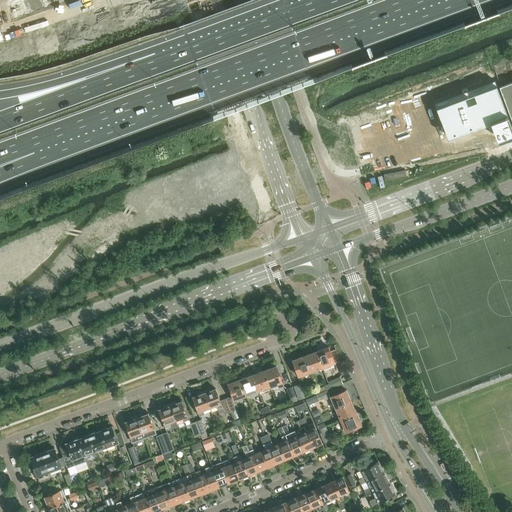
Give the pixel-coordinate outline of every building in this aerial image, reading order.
[(511,124),(496,80),(435,103),(447,136),(489,120),(495,137),(511,130),(511,124)] [(511,82),(500,87),(511,119),(511,82)] [(328,347),(316,352),(322,368),(334,363),(328,347)] [(316,352),(304,356),(310,372),(322,368),(316,352)] [(298,377),(310,372),(304,356),(292,360),(298,377)] [(276,366),(264,371),(270,387),(277,384),(279,388),(284,386),(276,366)] [(264,371),(252,376),(258,392),(270,387),(264,371)] [(252,376),(240,380),(246,396),(258,392),(252,376)] [(330,389),(342,384),(339,377),(332,381),(332,382),(328,384),(330,389)] [(234,401),(246,396),(240,380),(228,384),(234,401)] [(330,389),(328,384),(324,386),(318,390),(320,394),(330,389)] [(300,385),(294,387),(299,400),(305,398),(300,385)] [(292,403),(297,401),(292,387),(287,390),(292,403)] [(216,389),(204,393),(210,409),(217,406),(219,413),(224,412),(225,414),(231,412),(226,399),(221,401),(216,389)] [(335,409),(351,402),(346,391),(330,397),(335,409)] [(203,411),(210,409),(204,393),(192,398),(199,417),(204,415),(203,411)] [(306,400),(308,406),(319,401),(316,396),(306,400)] [(231,398),(226,399),(231,412),(236,410),(231,398)] [(182,401),(170,406),(176,421),(183,418),(184,422),(189,420),(182,401)] [(340,421),(356,414),(351,402),(335,409),(340,421)] [(169,424),(176,421),(170,406),(158,410),(166,429),(170,427),(169,424)] [(262,414),(270,411),(268,406),(260,409),(262,414)] [(148,414),(136,418),(142,434),(144,438),(151,436),(150,435),(155,433),(148,414)] [(356,414),(340,421),(346,433),(361,426),(356,414)] [(144,438),(142,434),(136,418),(124,423),(132,443),(144,438)] [(301,420),(304,427),(313,447),(316,446),(317,447),(320,445),(321,444),(322,443),(313,423),(308,425),(305,418),(301,420)] [(202,439),(207,437),(201,420),(196,422),(202,439)] [(313,447),(304,427),(301,420),(297,422),(300,429),(295,431),(304,452),(309,450),(310,449),(313,447)] [(202,439),(196,422),(190,424),(197,441),(202,439)] [(299,455),(304,452),(295,431),(290,433),(286,425),(283,427),(295,455),(297,454),(299,455)] [(101,431),(101,432),(107,448),(118,444),(112,427),(107,429),(106,428),(101,430),(101,431)] [(292,457),(295,455),(283,427),(278,429),(284,441),(279,443),(286,460),(292,458),(292,457)] [(331,439),(326,427),(321,430),(322,433),(320,434),(324,442),(331,439)] [(95,432),(89,435),(96,453),(107,448),(101,432),(95,433),(95,432)] [(167,433),(162,435),(168,452),(172,451),(174,450),(167,433)] [(229,440),(226,433),(217,436),(220,444),(229,440)] [(265,435),(268,443),(277,463),(279,462),(281,463),(286,460),(279,443),(273,446),(268,434),(265,435)] [(83,438),(78,440),(85,457),(96,453),(89,435),(83,437),(83,438)] [(163,454),(168,452),(162,435),(156,437),(163,454)] [(265,449),(261,451),(268,468),(273,466),(274,464),(277,463),(268,443),(265,435),(260,437),(265,449)] [(85,457),(78,440),(77,440),(77,439),(71,441),(72,442),(67,444),(71,455),(63,458),(66,466),(67,468),(75,465),(73,461),(85,457)] [(194,451),(202,448),(201,443),(192,446),(194,451)] [(262,471),(268,468),(261,451),(255,454),(251,444),(247,446),(257,471),(260,470),(262,471)] [(247,458),(242,460),(249,476),(255,474),(255,472),(257,471),(247,446),(247,445),(243,447),(247,456),(247,458)] [(129,449),(134,462),(139,459),(135,447),(129,449)] [(48,450),(42,452),(50,473),(66,466),(63,458),(59,459),(55,449),(50,450),(48,450)] [(165,460),(174,457),(172,451),(168,452),(163,454),(162,455),(164,459),(165,460)] [(42,476),(50,473),(42,452),(35,455),(34,456),(30,458),(40,482),(44,481),(42,476)] [(243,478),(249,476),(242,460),(237,462),(235,457),(231,458),(239,479),(242,478),(243,478)] [(229,465),(224,467),(230,484),(236,482),(236,480),(239,479),(231,458),(227,460),(229,465)] [(359,480),(361,484),(384,472),(382,468),(383,467),(380,462),(379,462),(379,461),(367,467),(367,466),(362,469),(363,470),(362,470),(365,477),(359,480)] [(134,468),(136,471),(136,472),(146,468),(144,464),(134,468)] [(225,486),(230,484),(224,467),(219,469),(217,464),(212,466),(220,487),(223,485),(225,486)] [(209,492),(203,475),(201,470),(196,472),(193,465),(188,466),(199,495),(202,494),(203,494),(209,492)] [(182,478),(184,482),(190,499),(196,497),(196,496),(199,495),(188,466),(184,468),(187,476),(182,478)] [(208,473),(203,475),(209,492),(215,490),(216,488),(218,487),(210,467),(206,468),(208,473)] [(364,491),(367,495),(390,483),(387,478),(388,478),(386,472),(385,473),(384,472),(361,484),(361,485),(363,484),(366,490),(364,491)] [(355,483),(351,474),(345,477),(350,486),(355,483)] [(338,480),(334,482),(343,501),(347,499),(349,499),(352,498),(352,497),(352,496),(343,476),(337,479),(338,480)] [(185,502),(190,499),(184,482),(179,484),(177,480),(173,481),(180,502),(183,501),(185,502)] [(99,487),(97,481),(88,485),(90,491),(99,487)] [(173,481),(163,485),(171,507),(177,504),(178,503),(180,502),(173,481)] [(346,508),(343,501),(334,482),(330,484),(330,482),(325,485),(331,500),(336,498),(341,510),(346,508)] [(390,484),(390,483),(367,495),(368,495),(371,501),(370,501),(372,506),(396,494),(393,489),(394,488),(391,483),(390,484)] [(52,494),(61,490),(59,484),(49,488),(52,494)] [(163,485),(154,489),(162,509),(165,508),(166,509),(171,507),(163,485)] [(327,502),(331,500),(325,485),(319,487),(320,488),(316,490),(324,509),(329,507),(327,502)] [(62,489),(61,490),(52,494),(45,497),(46,498),(45,499),(46,503),(48,503),(49,507),(66,500),(62,489)] [(151,495),(146,497),(151,511),(157,511),(158,511),(159,510),(162,509),(154,489),(149,491),(151,495)] [(312,490),(306,493),(313,508),(318,506),(320,511),(324,509),(316,490),(312,491),(312,490)] [(301,496),(298,498),(303,511),(309,511),(308,510),(313,508),(306,493),(301,495),(301,496)] [(139,495),(135,496),(140,511),(151,511),(146,497),(141,499),(139,495)] [(132,502),(127,504),(130,511),(140,511),(135,496),(130,498),(132,502)] [(292,511),(303,511),(298,498),(294,499),(293,498),(288,501),(288,502),(292,511)] [(65,511),(71,510),(66,500),(49,507),(51,511),(50,511),(65,511)] [(121,502),(117,503),(119,511),(130,511),(127,504),(123,506),(121,502)] [(281,505),(277,507),(278,511),(292,511),(288,502),(287,503),(286,502),(280,504),(281,505)] [(119,511),(117,503),(112,505),(114,510),(109,511),(119,511)]
